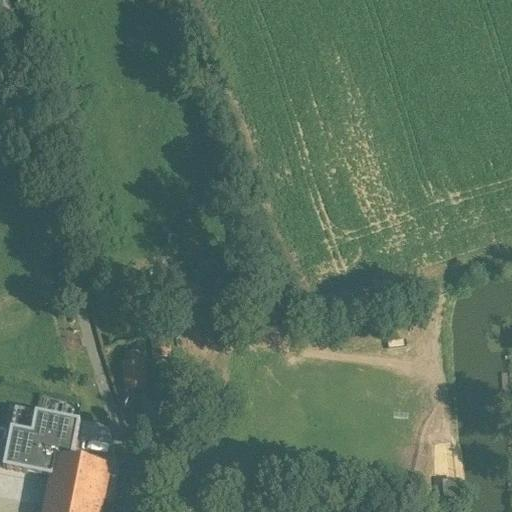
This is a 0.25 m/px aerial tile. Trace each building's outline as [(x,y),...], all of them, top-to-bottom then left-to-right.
[(165,339),(153,340),(155,358),(167,357),(165,339)] [(136,354),(126,355),(127,365),(137,364),(136,354)] [(127,365),(123,365),(125,389),(143,387),(141,364),(137,364),(127,365)] [(160,407),(144,408),(145,428),(161,427),(160,407)] [(81,424),(16,411),(4,472),(53,481),(57,460),(73,463),(81,424)] [(73,463),(57,460),(53,481),(46,511),(99,511),(108,470),(73,463)]
